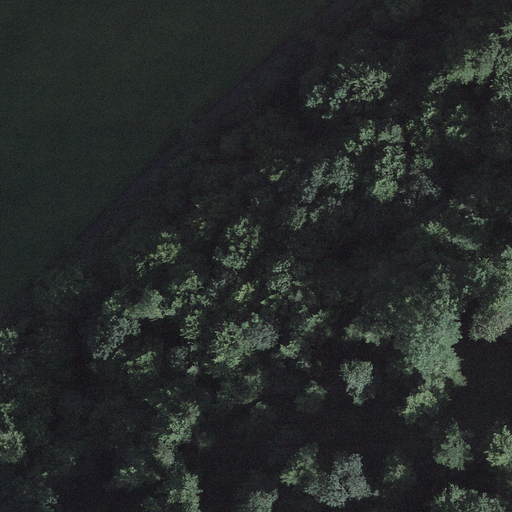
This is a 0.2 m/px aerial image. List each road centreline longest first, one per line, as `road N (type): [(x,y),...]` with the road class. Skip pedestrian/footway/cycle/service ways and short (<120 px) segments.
road 1 (unclassified): [(345,0),(173,150),(0,329)]
road 2 (track): [(511,428),(331,511)]
